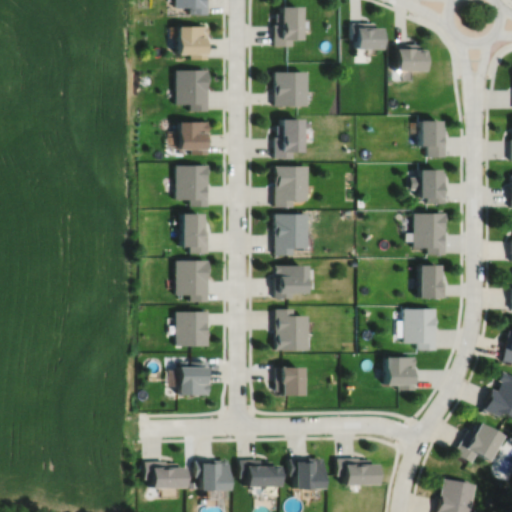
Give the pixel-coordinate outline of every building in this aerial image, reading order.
[(172,0),(172,5),(187,5),(187,12),(204,12),(204,0),(172,0)] [(278,3),(278,11),(273,11),(273,22),(270,22),(271,44),(289,44),(289,37),(300,37),(299,3),(278,3)] [(347,21),(347,38),(351,38),(351,46),(377,45),(376,24),(370,24),(370,20),(347,21)] [(175,24),(175,52),(188,52),(188,57),(204,57),(204,24),(175,24)] [(392,42),(392,67),(420,67),(420,46),(417,46),(417,42),(392,42)] [(172,68),(173,102),(187,102),(187,109),(204,109),(204,85),(205,85),(205,67),(172,68)] [(270,69),(271,104),(301,103),(300,69),(270,69)] [(278,116),(278,123),(273,123),(273,135),(271,135),(271,156),(287,156),(287,149),(295,149),(295,116),(278,116)] [(415,117),(415,143),(423,143),(423,155),(441,155),(441,125),(436,125),(436,117),(415,117)] [(176,119),(176,147),(188,147),(188,153),(205,153),(205,119),(176,119)] [(172,163),(173,198),(187,198),(187,205),(205,204),(204,174),(205,174),(205,163),(172,163)] [(271,164),(271,186),(269,186),(270,205),(287,205),(287,198),(293,198),(293,200),(300,200),(300,198),(301,198),(301,164),(271,164)] [(415,167),(415,175),(406,175),(406,187),(415,187),(415,195),(423,195),(423,201),(441,201),(441,171),(436,171),(436,167),(415,167)] [(179,212),(179,245),(187,245),(187,251),(204,251),(204,230),(202,230),(202,218),(199,218),(199,211),(179,212)] [(410,211),(410,246),(424,246),(424,253),(441,253),(441,211),(410,211)] [(269,212),(269,253),(287,253),(287,246),(301,246),(301,212),(269,212)] [(173,259),(173,293),(187,293),(187,300),(204,300),(204,277),(205,277),(205,259),(173,259)] [(269,264),(269,297),(286,297),(286,291),(299,291),(298,263),(269,264)] [(415,263),(415,296),(441,296),(441,281),(439,281),(439,270),(435,270),(435,263),(415,263)] [(269,307),(269,349),(301,349),(301,314),(287,314),(287,307),(269,307)] [(400,307),(400,342),(414,341),(414,348),(432,348),(431,307),(400,307)] [(173,310),(173,344),(205,344),(205,310),(173,310)] [(511,322),(510,329),(505,328),(498,359),(511,362),(511,322)] [(381,356),(381,384),(395,384),(395,389),(411,388),(411,356),(381,356)] [(178,360),(178,366),(176,366),(176,394),(205,394),(205,361),(188,361),(188,366),(186,366),(186,360),(178,360)] [(269,366),(269,391),(274,391),(274,395),(295,395),(295,366),(269,366)] [(511,376),(498,370),(494,380),(497,381),(494,390),(488,387),(478,408),(494,415),(496,412),(511,419),(511,376)] [(473,422),(467,432),(463,430),(450,452),(467,462),(471,454),(483,461),(498,436),(473,422)] [(333,458),(333,475),(340,475),(340,485),(373,484),(373,464),(366,464),(366,459),(354,459),(354,457),(333,458)] [(285,458),(285,475),(290,475),(290,489),(318,489),(318,458),(285,458)] [(234,459),(235,477),(240,477),(241,487),(274,486),(273,466),(267,466),(267,461),(255,461),(255,459),(234,459)] [(191,460),(191,477),(198,477),(198,491),(222,490),(222,460),(191,460)] [(140,461),(140,479),(148,479),(148,488),(182,488),(181,468),(174,468),(174,463),(162,463),(162,461),(140,461)] [(440,478),(433,511),(465,511),(471,484),(440,478)]
